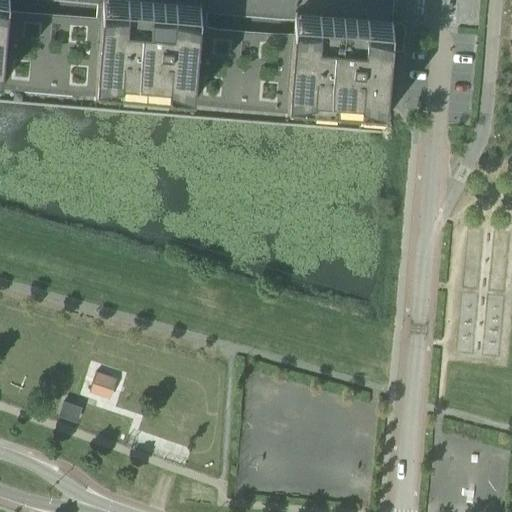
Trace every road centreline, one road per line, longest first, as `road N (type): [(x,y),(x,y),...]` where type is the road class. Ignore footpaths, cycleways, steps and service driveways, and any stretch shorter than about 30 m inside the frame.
road 1 (residential): [(398,511),(439,0)]
road 2 (tertiary): [(105,511),(51,472),(0,454)]
